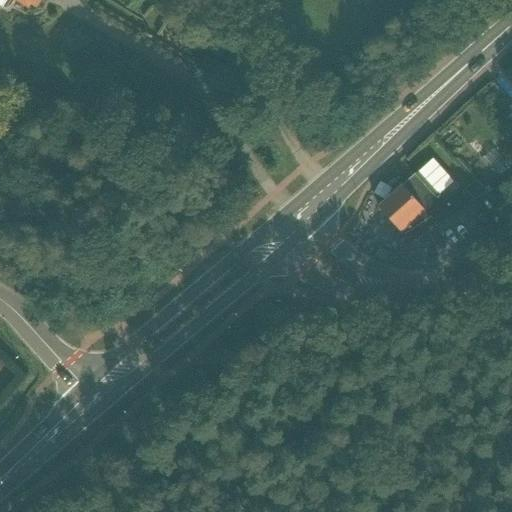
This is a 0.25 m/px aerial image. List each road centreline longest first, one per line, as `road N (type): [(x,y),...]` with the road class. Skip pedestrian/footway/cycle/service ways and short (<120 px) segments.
road 1 (secondary): [(291,225),(511,25)]
road 2 (secondary): [(91,399),(291,225)]
road 3 (residential): [(511,286),(359,280),(291,225)]
road 4 (track): [(329,191),(272,116),(204,0)]
road 5 (tertiary): [(91,399),(0,300)]
road 6 (secondary): [(91,399),(0,481)]
